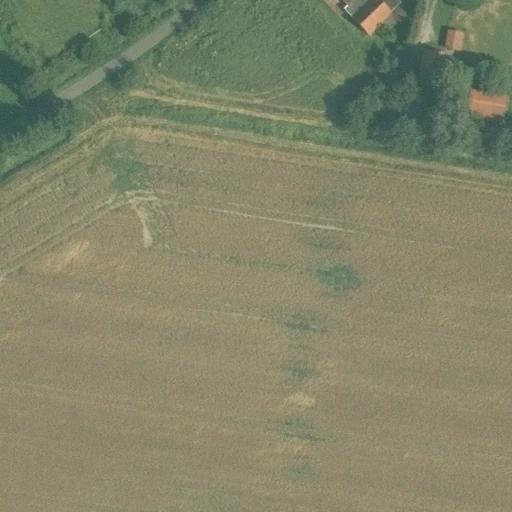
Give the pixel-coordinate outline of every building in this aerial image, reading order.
[(343,0),(338,5),(344,11),(356,0),(343,0)] [(378,0),(376,0),(354,21),(368,36),(391,14),(378,0)] [(462,36),(450,34),(447,49),(459,52),(462,36)] [(445,56),(425,52),(417,95),(437,99),(445,56)] [(471,94),(467,117),(503,123),(507,100),(471,94)]
